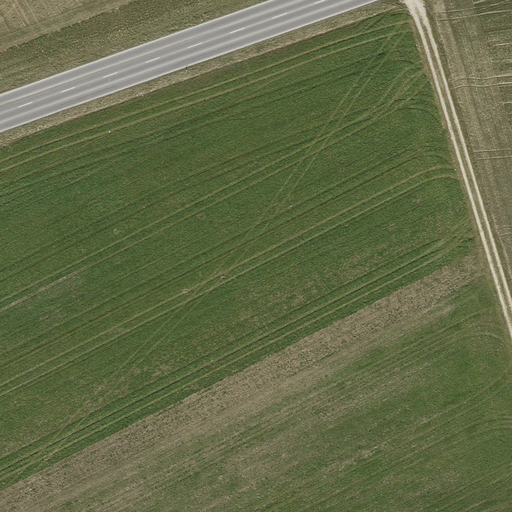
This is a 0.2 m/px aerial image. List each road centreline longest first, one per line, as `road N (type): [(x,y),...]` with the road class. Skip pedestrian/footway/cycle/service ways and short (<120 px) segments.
road 1 (primary): [(0,113),(325,0)]
road 2 (track): [(417,0),(511,313)]
